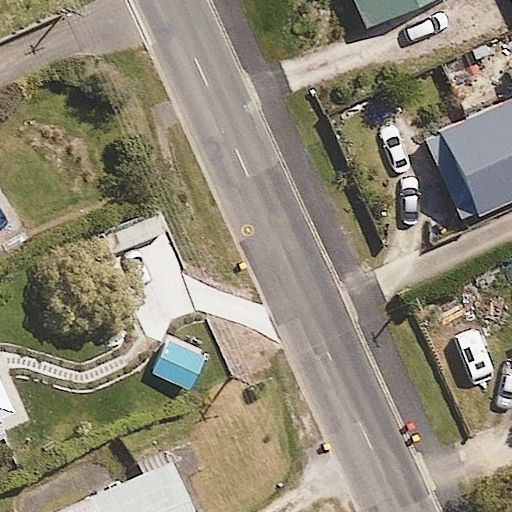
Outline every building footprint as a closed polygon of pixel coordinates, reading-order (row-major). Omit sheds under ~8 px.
[(404,0),(345,0),(355,22),(404,0)] [(511,89),(414,136),(453,218),(511,189),(511,89)] [(135,258),(130,223),(93,228),(98,263),(135,258)] [(197,354),(162,334),(144,366),(178,386),(197,354)] [(184,511),(162,463),(51,511),(184,511)]
